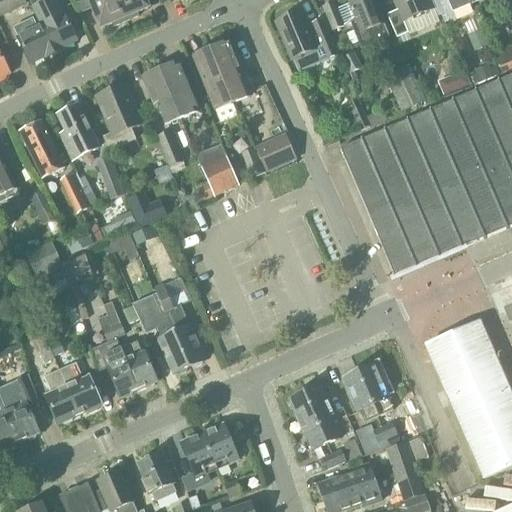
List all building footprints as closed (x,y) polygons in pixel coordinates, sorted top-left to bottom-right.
[(0,0),(0,19),(26,6),(23,0),(0,0)] [(41,28),(53,56),(62,52),(61,51),(76,44),(63,17),(54,0),(52,0),(32,10),(41,28)] [(113,29),(125,24),(115,0),(72,0),(76,9),(89,4),(100,30),(112,25),(113,29)] [(115,0),(125,24),(138,18),(137,15),(148,10),(143,0),(115,0)] [(371,0),(346,0),(356,24),(351,26),(361,51),(388,39),(371,0)] [(428,0),(392,0),(398,12),(386,16),(396,40),(408,35),(403,23),(433,10),(428,0)] [(452,15),(472,6),(469,0),(445,0),(447,2),(452,15)] [(333,6),(322,11),(332,34),(343,30),(333,6)] [(53,56),(41,28),(37,30),(32,20),(13,29),(18,39),(17,40),(30,66),(45,59),(45,60),(53,56)] [(312,31),(304,34),(298,20),(277,29),(292,64),(293,64),(298,75),(318,66),(313,53),(324,48),(329,61),(338,58),(322,22),(310,27),(312,31)] [(250,99),(240,75),(228,45),(210,52),(231,92),(236,104),(250,99)] [(511,47),(494,55),(496,61),(501,73),(511,69),(511,47)] [(192,59),(205,90),(215,113),(236,104),(231,92),(210,52),(192,59)] [(361,70),(353,55),(341,61),(349,76),(361,70)] [(0,80),(8,77),(0,59),(0,80)] [(476,76),(471,78),(474,87),(500,76),(496,68),(492,70),(490,65),(475,72),(476,76)] [(159,73),(179,121),(190,117),(197,114),(190,96),(177,66),(159,73)] [(408,69),(386,80),(402,113),(424,103),(408,69)] [(455,90),(468,85),(463,72),(456,75),(452,83),(455,90)] [(168,125),(179,121),(159,73),(141,80),(154,111),(158,109),(165,127),(168,125)] [(511,76),(339,151),(394,279),(511,228),(511,76)] [(124,88),(96,100),(111,136),(103,139),(108,153),(135,142),(131,131),(141,127),(124,88)] [(59,137),(71,161),(72,163),(81,158),(98,150),(92,138),(77,108),(57,118),(65,134),(59,137)] [(361,110),(351,114),(358,132),(369,127),(361,110)] [(41,126),(19,136),(33,166),(37,163),(42,171),(49,168),(45,160),(55,155),(41,126)] [(172,133),(158,138),(171,169),(185,163),(172,133)] [(256,149),(265,169),(268,176),(299,162),(287,135),(256,149)] [(262,171),(253,151),(242,155),(251,176),(262,171)] [(208,183),(214,200),(241,188),(228,157),(201,169),(208,183)] [(0,160),(0,205),(18,197),(0,160)] [(96,165),(107,193),(121,188),(109,160),(96,165)] [(90,210),(74,177),(60,183),(77,217),(90,210)] [(196,207),(210,202),(214,200),(208,183),(195,188),(190,195),(196,207)] [(37,185),(25,191),(43,228),(55,223),(37,185)] [(88,207),(95,204),(90,195),(84,198),(88,207)] [(152,219),(142,196),(127,202),(136,224),(152,219)] [(102,230),(107,242),(118,238),(113,226),(102,230)] [(105,243),(98,228),(86,234),(67,242),(74,258),(105,243)] [(55,243),(58,250),(63,262),(74,258),(65,238),(55,243)] [(0,264),(9,260),(0,243),(0,264)] [(50,244),(25,257),(35,278),(61,266),(50,244)] [(62,264),(71,288),(93,280),(84,256),(62,264)] [(165,315),(190,369),(191,369),(195,371),(201,368),(202,364),(205,363),(189,328),(188,328),(179,309),(173,312),(168,301),(162,287),(154,290),(157,297),(160,304),(165,315)] [(165,315),(160,304),(157,297),(132,307),(146,336),(155,332),(159,341),(159,342),(174,376),(176,376),(179,378),(186,375),(187,370),(190,369),(165,315)] [(108,318),(112,328),(117,339),(124,336),(114,312),(107,315),(108,318)] [(103,332),(112,328),(108,318),(98,322),(103,332)] [(511,398),(480,324),(425,348),(483,482),(511,469),(511,398)] [(117,339),(112,328),(103,332),(107,343),(117,339)] [(44,335),(55,362),(65,357),(57,338),(60,336),(57,329),(44,335)] [(45,366),(55,362),(44,335),(35,339),(40,352),(39,352),(45,366)] [(136,344),(120,351),(138,392),(143,390),(147,392),(153,389),(154,385),(156,384),(143,355),(141,355),(136,344)] [(132,395),(138,392),(120,351),(104,358),(109,369),(107,370),(120,400),(123,399),(126,401),(132,398),(132,395)] [(75,366),(60,373),(79,417),(86,414),(89,416),(97,413),(98,409),(100,408),(88,380),(83,382),(75,366)] [(359,376),(378,419),(392,413),(387,402),(388,402),(373,369),(359,376)] [(72,420),(79,417),(60,373),(43,380),(50,396),(45,398),(57,427),(61,425),(64,427),(71,424),(72,420)] [(363,426),(378,419),(359,376),(344,382),(358,415),(363,426)] [(37,436),(27,412),(40,406),(28,378),(15,384),(24,406),(22,407),(17,396),(1,403),(19,444),(25,441),(28,443),(35,440),(36,436),(37,436)] [(319,389),(305,396),(327,446),(341,440),(334,425),(335,424),(319,389)] [(312,453),(327,446),(305,396),(290,403),(304,436),(305,437),(306,437),(312,453)] [(19,444),(1,403),(0,404),(0,450),(1,452),(3,451),(6,453),(13,450),(14,446),(19,444)] [(201,437),(217,472),(239,462),(223,427),(201,437)] [(390,427),(373,435),(378,445),(396,437),(390,427)] [(358,439),(365,458),(378,453),(371,434),(358,439)] [(217,472),(201,437),(181,445),(196,481),(217,472)] [(344,446),(352,465),(363,460),(356,441),(344,446)] [(387,452),(396,477),(415,471),(406,446),(387,452)] [(341,454),(322,461),(328,472),(346,464),(341,454)] [(160,457),(139,466),(146,481),(143,483),(149,496),(151,495),(156,504),(176,495),(172,486),(173,485),(160,457)] [(324,503),(375,485),(369,467),(350,474),(351,476),(319,487),(324,503)] [(396,477),(405,502),(424,496),(415,471),(396,477)] [(110,511),(106,511),(136,511),(133,504),(120,475),(117,476),(114,474),(108,477),(107,480),(98,484),(101,491),(110,511)] [(224,487),(229,501),(246,495),(241,481),(224,487)] [(375,485),(324,503),(327,511),(348,511),(362,508),(363,510),(382,504),(375,485)] [(98,511),(88,486),(60,498),(65,511),(98,511)] [(429,511),(424,496),(405,502),(408,511),(429,511)]
